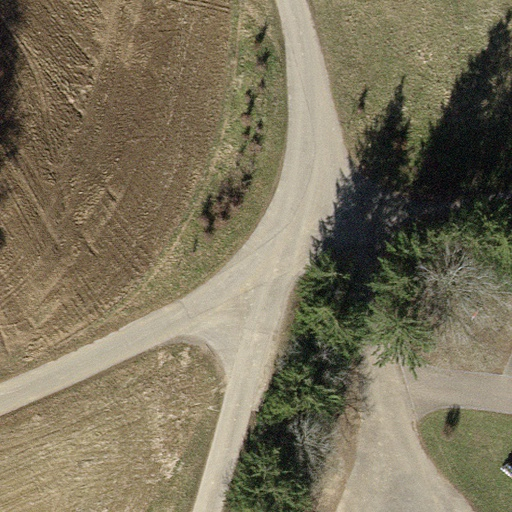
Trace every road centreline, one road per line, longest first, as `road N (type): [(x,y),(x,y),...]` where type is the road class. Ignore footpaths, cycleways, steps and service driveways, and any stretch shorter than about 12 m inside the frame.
road 1 (track): [(395,194),(416,391),(464,511)]
road 2 (track): [(281,258),(0,388)]
road 3 (track): [(511,176),(341,202)]
